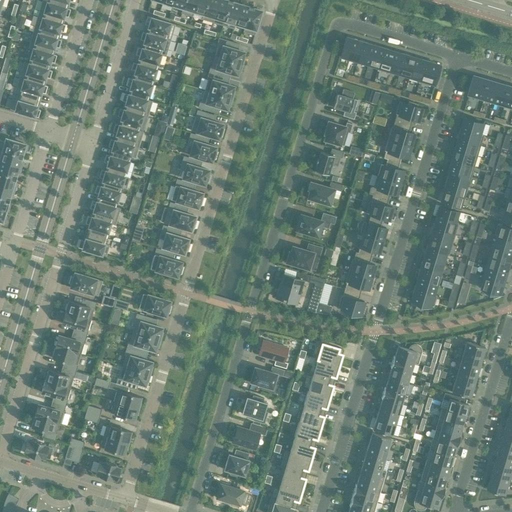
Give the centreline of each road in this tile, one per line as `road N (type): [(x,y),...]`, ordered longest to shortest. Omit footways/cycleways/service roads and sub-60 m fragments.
road 1 (residential): [(192,511),(336,20),(456,55)]
road 2 (residential): [(126,500),(274,0)]
road 3 (residential): [(323,511),(456,55)]
road 4 (residential): [(0,460),(94,146)]
road 5 (tertiary): [(74,140),(3,380)]
road 6 (residential): [(454,511),(511,315)]
road 7 (residential): [(94,146),(138,0)]
road 8 (tertiary): [(114,0),(74,140)]
road 9 (residential): [(88,0),(49,132)]
road 10 (residential): [(126,500),(0,463)]
road 11 (residential): [(49,132),(11,250)]
